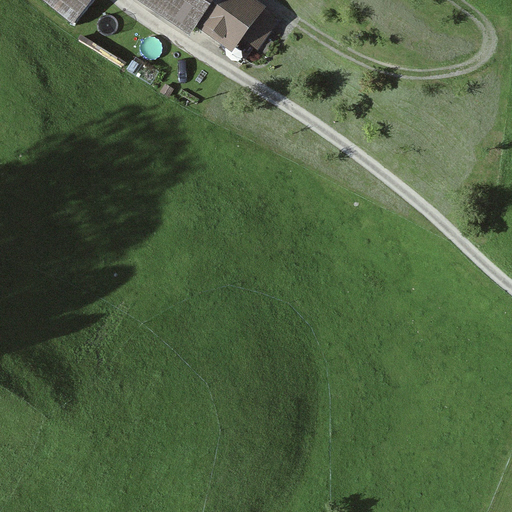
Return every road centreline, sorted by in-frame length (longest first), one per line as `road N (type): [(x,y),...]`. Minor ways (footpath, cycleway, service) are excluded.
road 1 (unclassified): [(511,290),(336,141),(120,0)]
road 2 (track): [(259,0),(396,78),(479,72),(493,47),(491,31),(454,0)]
